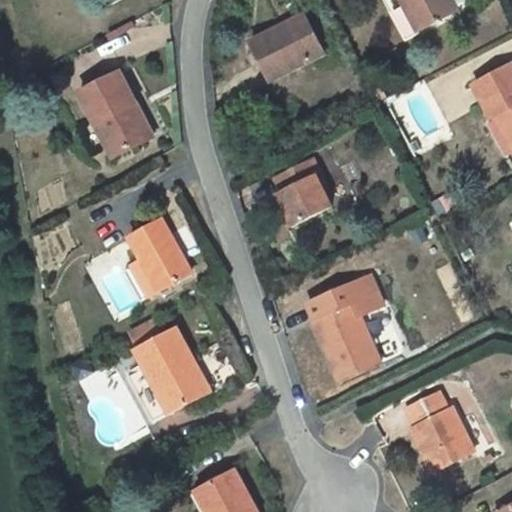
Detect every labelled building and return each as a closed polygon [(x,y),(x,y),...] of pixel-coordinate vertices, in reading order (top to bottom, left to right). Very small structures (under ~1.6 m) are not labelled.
[(467,0),(418,0),(429,20),(467,0)] [(255,34),(275,73),(332,43),(312,4),(255,34)] [(395,13),(406,40),(418,34),(407,8),(395,13)] [(142,89),(126,57),(87,78),(121,142),(152,126),(135,93),(142,89)] [(511,58),(484,73),(500,104),(509,100),(511,105),(511,58)] [(160,122),(142,89),(135,93),(152,126),(160,122)] [(511,127),(511,105),(509,100),(500,104),(511,127)] [(321,150),(282,170),(289,182),(286,185),(301,215),(339,197),(323,167),(328,164),(321,150)] [(155,283),(196,260),(167,207),(136,224),(149,249),(140,254),(155,283)] [(349,277),(316,292),(324,310),(321,311),(349,372),(389,353),(361,294),(358,295),(349,277)] [(194,355),(199,352),(180,319),(142,341),(150,356),(133,365),(160,415),(211,387),(194,355)] [(217,384),(199,352),(194,355),(211,387),(217,384)] [(447,381),(415,396),(425,414),(420,417),(442,461),(482,440),(460,396),(456,398),(447,381)] [(271,511),(240,457),(209,474),(221,497),(215,500),(221,511),(271,511)] [(210,503),(215,500),(221,497),(209,474),(198,481),(210,503)]
